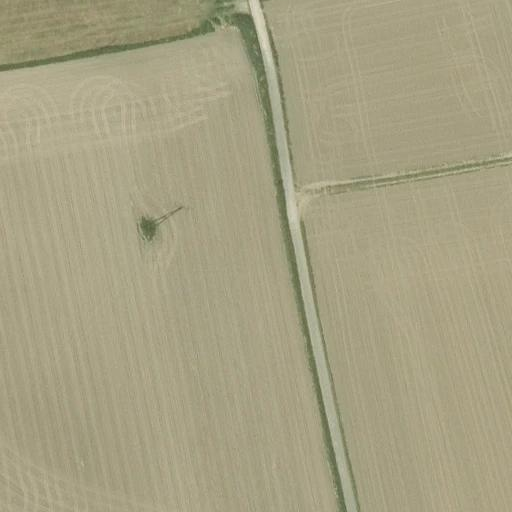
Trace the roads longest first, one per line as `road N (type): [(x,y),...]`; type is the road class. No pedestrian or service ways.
road 1 (unclassified): [(352,511),(258,0)]
road 2 (track): [(293,187),(511,151)]
